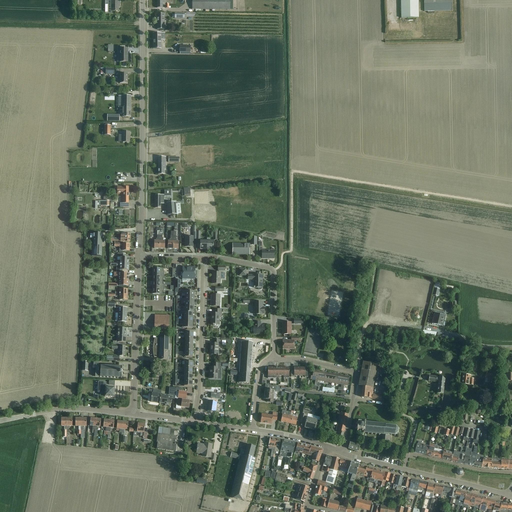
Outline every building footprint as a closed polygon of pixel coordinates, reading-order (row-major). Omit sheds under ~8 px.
[(108,0),(108,14),(112,14),(112,11),(119,11),(119,5),(120,5),(119,0),(108,0)] [(229,0),(192,0),(192,9),(230,10),(229,0)] [(417,0),(400,0),(401,18),(418,18),(417,0)] [(128,63),(128,49),(120,49),(117,49),(117,62),(120,62),(120,63),(128,63)] [(123,96),(122,111),(120,111),(120,114),(122,114),(122,117),(130,117),(131,96),(123,96)] [(120,138),(122,138),(122,142),(130,142),(130,132),(122,132),(122,135),(120,135),(120,138)] [(122,187),(117,187),(117,193),(122,193),(122,203),(121,203),(120,206),(128,207),(129,204),(129,187),(122,187)] [(164,204),(164,195),(155,195),(155,208),(161,208),(161,204),(164,204)] [(175,202),(166,203),(167,216),(176,215),(176,214),(181,213),(180,204),(175,205),(175,202)] [(90,234),(90,239),(93,239),(92,254),(92,256),(101,256),(101,254),(102,234),(93,233),(93,234),(90,234)] [(124,233),(121,233),(120,241),(130,241),(130,233),(124,233)] [(193,237),(185,237),(185,247),(193,247),(193,237)] [(234,249),(235,249),(235,254),(249,254),(249,245),(237,244),(236,244),(235,244),(234,244),(233,246),(233,247),(234,248),(234,249)] [(262,259),(274,259),(274,251),(262,251),(262,248),(259,248),(259,254),(262,254),(262,259)] [(118,254),(118,257),(120,257),(120,261),(117,261),(117,263),(129,264),(129,257),(125,257),(126,254),(118,254)] [(182,278),(182,281),(186,282),(186,281),(186,278),(194,279),(195,268),(182,267),(182,278)] [(128,273),(114,273),(114,277),(119,277),(119,286),(128,286),(128,273)] [(220,273),(212,273),(212,284),(220,284),(220,273)] [(254,280),(254,288),(258,288),(258,289),(259,290),(260,290),(261,290),(262,289),(262,288),(262,285),(263,285),(264,281),(262,280),(262,275),(254,275),(248,275),(248,280),(254,280)] [(220,295),(212,295),(211,306),(219,306),(220,295)] [(252,307),(254,307),(254,315),(263,315),(263,314),(264,314),(264,307),(264,308),(263,308),(263,302),(252,302),(252,307)] [(118,308),(118,314),(115,314),(115,317),(118,318),(117,322),(126,322),(127,308),(118,308)] [(221,317),(221,310),(214,310),(214,314),(211,314),(211,325),(219,325),(219,317),(221,317)] [(445,316),(434,313),(432,324),(442,326),(444,326),(445,326),(445,323),(445,322),(443,322),(445,316)] [(169,317),(155,316),(154,323),(158,323),(158,329),(169,329),(169,317)] [(254,325),(253,325),(253,334),(264,334),(264,326),(260,325),(260,322),(254,322),(254,325)] [(291,323),(283,323),(283,334),(291,334),(291,323)] [(113,341),(113,345),(125,345),(126,328),(118,328),(118,335),(117,334),(116,337),(116,341),(113,341)] [(170,355),(171,345),(168,344),(169,335),(160,335),(160,339),(155,339),(155,338),(154,340),(153,343),(153,345),(153,347),(153,349),(153,351),(153,353),(153,355),(154,358),(161,358),(161,360),(168,360),(168,359),(168,355),(170,355)] [(283,349),(287,349),(294,349),(294,341),(299,341),(299,338),(291,338),(291,341),(287,341),(283,341),(283,349)] [(221,340),(214,340),(213,344),(210,343),(210,355),(218,355),(218,344),(220,344),(221,340)] [(241,349),(238,383),(249,384),(250,374),(252,350),(241,349)] [(377,365),(363,362),(358,385),(363,386),(363,389),(362,389),(361,397),(380,401),(381,396),(372,394),(377,365)] [(121,378),(122,371),(122,367),(98,366),(98,363),(94,363),(93,366),(95,366),(95,377),(121,378)] [(220,368),(220,364),(213,363),(213,367),(210,367),(210,379),(217,379),(218,368),(220,368)] [(299,376),(299,368),(294,368),(294,370),(291,370),(291,377),(294,377),(294,376),(299,376)] [(305,368),(299,368),(299,376),(305,376),(305,377),(308,377),(308,370),(305,370),(305,368)] [(318,381),(319,372),(313,370),(312,377),(311,376),(310,379),(315,380),(314,386),(316,386),(317,387),(317,384),(318,381)] [(494,374),(486,373),(485,382),(493,383),(494,374)] [(462,384),(468,385),(473,385),(474,379),(470,378),(471,375),(463,375),(462,384)] [(349,377),(343,376),(341,385),(341,388),(340,391),(343,391),(344,385),(347,386),(349,377)] [(98,383),(98,391),(102,391),(102,393),(105,393),(104,397),(114,398),(114,388),(105,387),(105,383),(105,382),(98,382),(98,383)] [(265,389),(264,394),(274,395),(274,391),(279,392),(280,387),(271,386),(270,390),(265,389)] [(176,388),(175,391),(179,392),(178,399),(176,399),(175,405),(181,406),(181,407),(188,408),(189,401),(186,400),(187,392),(181,392),(181,388),(176,388)] [(151,394),(150,401),(151,401),(151,402),(159,403),(159,404),(160,396),(161,395),(161,391),(153,390),(153,393),(152,393),(152,394),(151,394)] [(273,399),(274,395),(264,394),(263,399),(266,400),(265,402),(275,403),(275,399),(273,399)] [(164,396),(160,396),(159,404),(164,404),(164,405),(167,405),(167,403),(171,404),(172,396),(164,395),(164,396)] [(218,402),(209,401),(207,411),(215,412),(216,407),(218,408),(218,402)] [(302,414),(299,425),(302,426),(302,425),(305,426),(304,428),(315,430),(317,422),(312,421),(312,419),(313,416),(308,414),(308,413),(308,412),(303,410),(302,414)] [(272,415),(262,414),(260,423),(271,424),(272,420),(276,421),(277,413),(273,412),(272,415)] [(347,421),(347,415),(339,413),(336,430),(337,430),(336,435),(343,437),(347,421)] [(369,423),(366,422),(366,421),(365,421),(365,422),(364,422),(364,424),(364,422),(362,422),(362,423),(359,423),(359,422),(358,422),(357,423),(356,423),(355,425),(357,425),(356,429),(355,428),(355,430),(356,430),(357,430),(357,432),(358,432),(358,430),(362,431),(362,432),(364,432),(364,433),(361,433),(361,436),(364,436),(364,433),(368,433),(367,434),(368,434),(368,433),(371,434),(371,435),(372,435),(372,434),(375,434),(375,435),(376,435),(376,434),(379,434),(379,435),(379,434),(382,435),(381,442),(389,443),(390,435),(394,436),(395,437),(395,435),(398,433),(398,434),(399,433),(398,433),(398,429),(399,429),(398,429),(396,426),(396,425),(396,426),(385,425),(385,424),(385,423),(384,423),(384,424),(381,424),(381,423),(380,423),(380,424),(377,423),(377,422),(376,422),(376,423),(373,423),(373,422),(372,423),(369,423),(369,422),(369,423)] [(138,423),(137,429),(134,428),(133,436),(136,436),(136,432),(141,433),(140,437),(143,437),(143,439),(146,439),(147,433),(144,433),(145,424),(138,423)] [(157,449),(174,452),(175,445),(175,444),(176,437),(173,436),(174,430),(163,428),(162,435),(158,434),(157,442),(158,442),(157,449)] [(286,452),(289,442),(282,440),(280,451),(279,455),(282,456),(283,451),(286,452)] [(293,453),(295,443),(289,442),(286,452),(290,453),(289,457),(292,458),(293,453)] [(426,455),(429,444),(429,445),(428,445),(428,446),(423,445),(423,446),(419,445),(420,442),(418,442),(417,445),(414,453),(426,455)] [(302,454),(304,445),(297,443),(295,452),(302,454)] [(358,452),(360,446),(360,445),(350,443),(348,449),(358,452)] [(426,455),(432,457),(435,446),(435,445),(429,443),(429,444),(426,455)] [(202,445),(198,444),(197,453),(205,454),(204,457),(210,458),(212,445),(204,444),(204,446),(202,445)] [(242,456),(231,498),(244,501),(254,459),(252,458),(255,447),(247,445),(244,456),(242,456)] [(313,454),(315,448),(311,447),(304,445),(302,454),(308,456),(309,453),(313,454)] [(435,446),(432,457),(441,459),(443,451),(437,449),(438,446),(435,446)] [(309,453),(308,456),(313,457),(312,461),(318,462),(323,450),(315,448),(313,454),(309,453)] [(443,451),(441,459),(451,462),(453,453),(444,450),(444,451),(443,451)] [(459,457),(460,453),(454,452),(453,453),(451,462),(457,463),(459,457)] [(470,456),(468,465),(474,466),(475,462),(475,461),(476,457),(477,453),(471,452),(470,454),(470,456)] [(337,471),(340,460),(326,455),(324,463),(327,465),(325,471),(329,472),(326,482),(333,485),(337,471)] [(481,467),(483,458),(483,456),(477,455),(476,457),(475,461),(475,462),(474,466),(481,467)] [(491,468),(491,459),(483,458),(481,467),(491,468)] [(500,469),(501,460),(492,459),(491,459),(491,468),(500,469)] [(347,473),(351,462),(340,460),(337,471),(338,467),(341,468),(341,471),(347,473)] [(501,460),(500,469),(508,469),(511,469),(511,460),(508,461),(501,460)] [(355,476),(359,465),(358,465),(351,462),(347,473),(352,475),(348,487),(352,488),(355,479),(356,476),(355,476)] [(365,472),(366,467),(359,465),(355,476),(356,476),(355,479),(357,479),(359,475),(363,476),(364,475),(364,472),(365,472)] [(315,472),(309,469),(302,467),(301,469),(303,470),(303,471),(309,473),(307,478),(312,479),(315,472)] [(369,482),(372,469),(366,467),(365,472),(364,472),(364,475),(363,476),(368,477),(367,481),(369,482)] [(372,469),(369,482),(373,483),(375,483),(376,480),(379,471),(372,469)] [(383,481),(385,473),(379,471),(376,480),(375,484),(377,485),(378,481),(382,482),(382,480),(383,481)] [(286,476),(277,473),(275,481),(284,483),(286,476)] [(388,482),(390,474),(385,473),(383,481),(382,480),(382,482),(380,488),(381,488),(382,486),(384,487),(385,481),(388,482)] [(393,486),(392,491),(394,491),(395,485),(397,486),(397,487),(396,490),(400,491),(401,488),(401,487),(404,478),(396,476),(393,486)] [(404,478),(401,487),(407,488),(406,491),(408,491),(408,490),(409,489),(410,484),(411,480),(404,478)] [(408,491),(407,495),(409,495),(416,496),(417,491),(417,490),(418,488),(420,481),(411,480),(410,484),(409,489),(408,490),(408,491)] [(423,495),(426,483),(420,481),(418,488),(417,490),(423,492),(422,495),(423,495)] [(329,489),(330,484),(325,482),(324,487),(324,488),(316,486),(316,487),(315,489),(316,489),(314,494),(316,495),(315,495),(316,495),(317,495),(320,496),(320,495),(325,496),(326,492),(327,489),(329,489)] [(428,483),(426,492),(430,494),(429,497),(431,498),(432,498),(433,494),(435,485),(428,483)] [(307,495),(309,488),(300,485),(298,485),(296,492),(298,492),(307,495)] [(441,499),(443,486),(435,485),(433,494),(440,495),(439,499),(441,499)] [(448,497),(450,492),(451,488),(443,486),(441,499),(442,496),(443,497),(443,496),(448,497)] [(453,500),(452,503),(455,503),(455,505),(457,505),(458,502),(461,491),(456,489),(453,500)] [(463,503),(466,493),(461,491),(458,502),(457,505),(462,506),(463,505),(463,503)] [(304,502),(307,495),(298,492),(296,499),(304,502)] [(468,507),(469,505),(472,494),(466,493),(463,503),(463,505),(466,506),(468,507)] [(475,505),(477,496),(472,494),(469,505),(474,507),(475,505)] [(474,507),(473,510),(475,510),(476,508),(479,509),(480,506),(483,497),(477,496),(475,505),(474,507)] [(479,509),(479,510),(486,511),(486,508),(493,510),(495,501),(483,497),(480,506),(479,509)] [(369,511),(371,503),(357,499),(355,508),(369,511)] [(337,511),(339,502),(329,500),(327,508),(337,511)] [(499,511),(501,503),(495,501),(493,510),(493,511),(492,511),(495,511),(498,511),(499,511)] [(507,510),(508,504),(501,503),(499,511),(508,511),(509,510),(507,510)]
